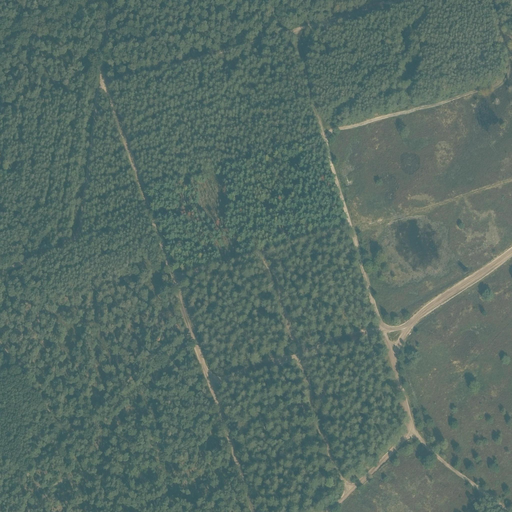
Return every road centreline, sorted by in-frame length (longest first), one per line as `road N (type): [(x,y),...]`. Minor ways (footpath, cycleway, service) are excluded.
road 1 (track): [(250,511),(104,80),(111,0)]
road 2 (track): [(505,511),(432,452),(407,413),(322,133)]
road 3 (track): [(292,31),(322,133),(503,75),(490,0)]
road 4 (track): [(406,0),(104,80)]
road 5 (track): [(263,250),(349,490)]
road 6 (track): [(0,271),(74,240),(104,80)]
road 7 (track): [(416,317),(207,382)]
road 8 (track): [(172,278),(350,224)]
road 9 (track): [(511,250),(416,317),(399,338),(394,363)]
road 10 (track): [(328,511),(416,428)]
